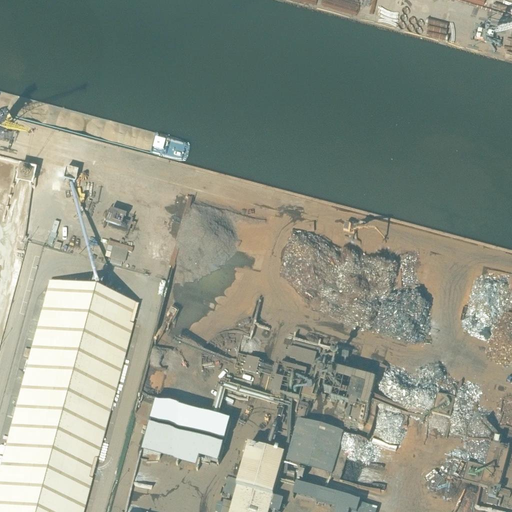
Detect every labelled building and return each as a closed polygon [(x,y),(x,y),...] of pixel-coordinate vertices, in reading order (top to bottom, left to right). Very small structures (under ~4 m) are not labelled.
[(53,246),(58,228),(52,226),(47,245),(53,246)] [(0,511),(80,511),(135,305),(53,283),(0,480),(0,511)] [(249,359),(245,373),(258,377),(261,363),(249,359)] [(364,385),(366,376),(350,373),(348,382),(364,385)] [(352,400),(346,424),(363,428),(370,405),(352,400)] [(286,458),(277,455),(272,476),(271,476),(281,479),(286,458)] [(484,469),(480,488),(491,491),(495,472),(484,469)]
